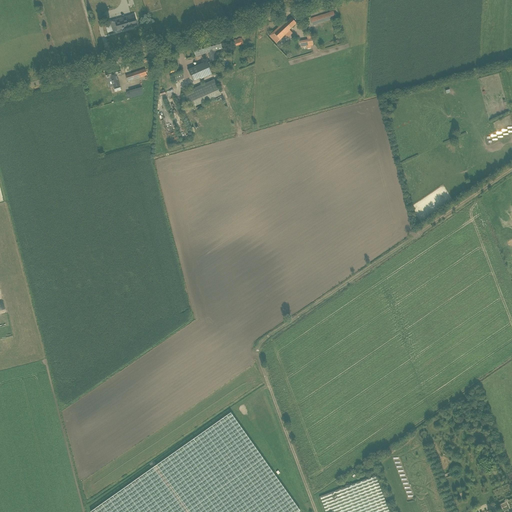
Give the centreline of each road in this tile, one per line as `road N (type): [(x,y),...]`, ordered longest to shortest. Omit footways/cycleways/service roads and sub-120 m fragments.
road 1 (track): [(315,511),(262,369),(262,342),(511,171)]
road 2 (unclassified): [(0,94),(326,0)]
